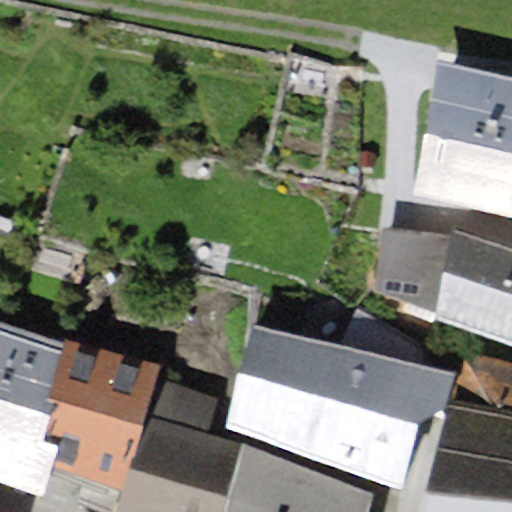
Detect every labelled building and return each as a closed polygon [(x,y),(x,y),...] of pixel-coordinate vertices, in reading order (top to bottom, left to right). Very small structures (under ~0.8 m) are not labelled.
[(511,76),(438,63),(412,194),(511,214),(511,76)] [(511,243),(453,227),(434,320),(511,343),(511,243)] [(337,343),(255,317),(224,424),(401,490),(416,425),(418,418),(447,406),(456,369),(428,363),(433,352),(357,305),(337,343)] [(0,479),(39,494),(48,468),(58,441),(41,436),(53,399),(46,396),(63,342),(0,320),(0,479)] [(65,338),(63,342),(46,396),(53,399),(41,436),(58,441),(48,468),(120,493),(154,386),(161,363),(77,341),(65,338)] [(447,406),(423,511),(511,511),(511,361),(460,350),(456,369),(447,406)] [(223,407),(154,386),(114,511),(222,511),(241,444),(215,434),(223,407)] [(241,444),(222,511),(364,511),(371,491),(241,444)]
